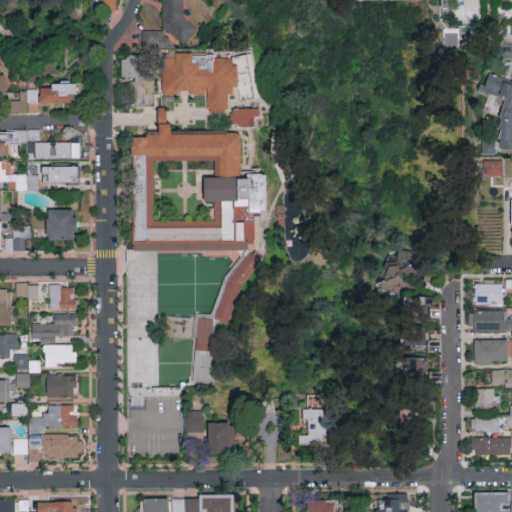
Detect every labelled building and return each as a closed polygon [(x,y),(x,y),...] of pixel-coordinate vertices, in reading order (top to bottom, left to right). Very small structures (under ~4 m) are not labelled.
[(116,0),(117,11),(105,12),(105,0),(116,0)] [(183,0),(183,1),(183,17),(197,28),(184,44),(164,29),(163,0),(183,0)] [(144,32),(163,31),(163,37),(167,37),(167,47),(144,47),(144,32)] [(180,91),(189,91),(189,95),(206,95),(206,89),(206,109),(209,109),(209,112),(224,112),(224,109),(227,110),(227,95),(232,95),(232,88),(237,88),(237,66),(233,66),(233,59),(214,59),(214,56),(207,56),(207,58),(192,58),(192,54),(176,54),(176,59),(162,59),(162,95),(180,95),(180,91)] [(127,55),(155,55),(154,107),(133,106),(132,79),(121,78),(121,60),(127,59),(127,55)] [(504,97),(500,112),(500,117),(497,128),(501,129),(501,148),(511,147),(511,79),(486,72),(481,90),(504,97)] [(75,82),(50,82),(50,88),(41,88),(41,103),(75,103),(75,82)] [(27,112),(27,102),(36,102),(36,91),(17,91),(17,99),(11,99),(11,112),(27,112)] [(171,135),(241,134),(242,175),(266,175),(266,213),(250,213),(250,208),(236,208),(236,221),(246,221),(246,243),(132,244),(131,137),(149,137),(149,135),(160,135),(160,125),(159,108),(167,108),(167,125),(171,125),(171,135)] [(229,117),(232,117),(232,110),(255,110),(255,127),(238,127),(238,125),(229,125),(229,117)] [(0,153),(6,153),(6,143),(27,143),(28,159),(80,159),(80,142),(39,142),(39,131),(0,131),(0,153)] [(483,153),(496,153),(496,139),(482,140),(483,153)] [(503,159),(483,159),(484,175),(503,175),(503,159)] [(37,190),(36,175),(9,175),(9,161),(0,161),(0,182),(8,182),(8,190),(37,190)] [(79,167),(44,167),(44,183),(79,183),(79,167)] [(77,209),(47,209),(47,239),(77,239),(77,209)] [(8,250),(25,250),(25,237),(13,237),(13,242),(8,242),(8,250)] [(197,312),(193,381),(208,383),(214,320),(229,322),(240,283),(257,264),(247,250),(224,278),(213,313),(197,312)] [(383,261),(386,279),(380,280),(382,291),(405,286),(405,281),(417,279),(414,264),(398,267),(397,259),(383,261)] [(502,284),(475,284),(475,305),(502,305),(502,284)] [(38,298),(38,286),(28,286),(28,298),(38,298)] [(49,310),(76,310),(76,286),(49,286),(49,310)] [(0,325),(12,325),(12,289),(0,289),(0,325)] [(431,297),(401,297),(401,317),(431,317),(431,297)] [(511,311),(469,311),(469,331),(511,331),(511,311)] [(76,315),(53,315),(53,323),(31,323),(31,339),(76,339),(76,315)] [(428,345),(428,329),(399,329),(399,345),(428,345)] [(17,349),(17,334),(0,334),(0,357),(9,357),(9,349),(17,349)] [(507,340),(474,340),(474,363),(507,363),(507,340)] [(76,345),(44,345),(44,366),(76,366),(76,345)] [(14,353),(14,368),(29,368),(29,353),(14,353)] [(401,358),(401,382),(422,382),(422,358),(401,358)] [(511,387),(511,370),(491,370),(491,387),(511,387)] [(16,386),(27,386),(28,373),(16,372),(16,386)] [(77,375),(47,375),(47,397),(77,397),(77,375)] [(10,380),(0,380),(0,401),(10,401),(10,380)] [(473,409),(497,409),(497,389),(473,389),(473,409)] [(11,416),(24,416),(25,403),(11,403),(11,416)] [(77,405),(42,405),(42,419),(30,419),(30,427),(77,427),(77,405)] [(323,445),(323,436),(329,436),(328,408),(303,409),(304,434),(299,435),(300,446),(323,445)] [(398,409),(398,428),(417,428),(417,409),(398,409)] [(202,432),(202,412),(189,412),(189,432),(202,432)] [(499,432),(499,417),(471,417),(471,432),(499,432)] [(208,452),(234,452),(234,423),(208,423),(208,452)] [(11,427),(0,427),(0,452),(11,452),(11,427)] [(30,454),(82,454),(82,436),(30,436),(30,454)] [(13,453),(27,453),(27,437),(13,438),(13,453)] [(472,454),(510,454),(510,438),(472,438),(472,454)] [(475,511),(508,511),(508,493),(475,493),(475,511)] [(234,511),(234,497),(172,496),(172,511),(234,511)] [(140,499),(140,511),(168,511),(168,499),(140,499)] [(15,511),(15,500),(0,500),(0,511),(15,511)] [(335,511),(335,500),(307,500),(307,511),(335,511)] [(409,511),(409,500),(376,500),(376,511),(409,511)] [(38,511),(77,511),(77,501),(38,501),(38,511)]
